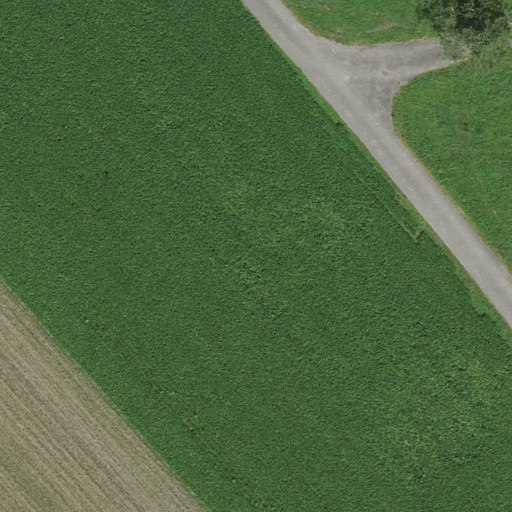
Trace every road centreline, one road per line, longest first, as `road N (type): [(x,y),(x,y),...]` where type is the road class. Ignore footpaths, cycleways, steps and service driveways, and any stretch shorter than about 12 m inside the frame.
road 1 (track): [(305,54),(511,321)]
road 2 (track): [(511,33),(349,58),(305,54)]
